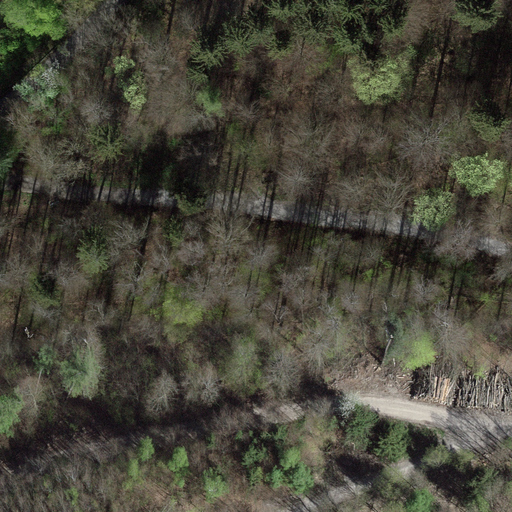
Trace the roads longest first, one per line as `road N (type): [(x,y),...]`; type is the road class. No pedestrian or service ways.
road 1 (track): [(511,255),(339,215),(0,184)]
road 2 (track): [(0,482),(65,459),(336,403),(377,402),(497,430)]
road 3 (track): [(298,511),(511,430)]
road 4 (track): [(0,104),(128,0)]
